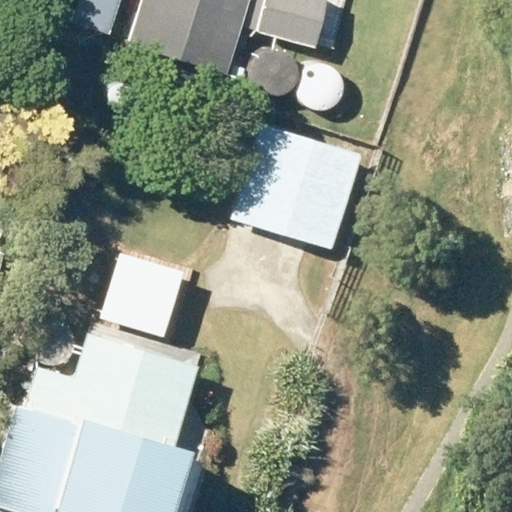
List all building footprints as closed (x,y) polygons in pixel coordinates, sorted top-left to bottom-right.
[(71,0),(66,18),(101,30),(112,0),(71,0)] [(242,0),(136,0),(124,41),(220,72),(242,0)] [(260,0),(251,31),(311,49),(313,42),(329,47),(342,0),(260,0)] [(342,70),(253,38),(237,83),(326,114),(342,70)] [(254,122),(225,216),(329,248),(358,154),(254,122)] [(31,363),(0,473),(0,485),(93,511),(151,511),(193,365),(80,333),(68,373),(31,363)]
